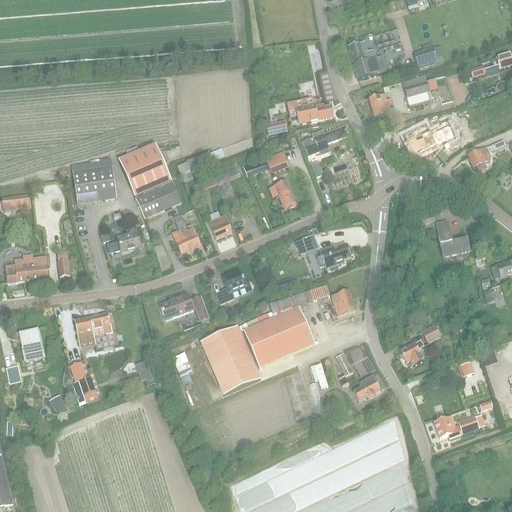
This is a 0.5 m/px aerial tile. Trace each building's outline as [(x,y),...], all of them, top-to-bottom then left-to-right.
[(404,0),(408,11),(417,8),(414,0),(404,0)] [(350,48),(347,48),(358,82),(380,75),(386,74),(381,58),(376,60),(373,52),(367,53),(364,43),(358,45),(357,41),(348,43),(350,48)] [(413,55),(417,69),(436,63),(435,59),(442,57),(439,48),(432,50),(431,45),(422,48),(423,52),(413,55)] [(511,65),(511,54),(496,60),(499,70),(511,65)] [(483,67),(469,71),(472,80),(485,76),(485,77),(486,77),(500,72),(500,70),(496,60),(490,62),(492,68),(484,70),(483,67)] [(424,77),(401,84),(408,107),(428,101),(431,100),(430,94),(429,93),(426,83),(424,77)] [(434,81),(426,83),(429,93),(430,94),(437,92),(434,81)] [(475,83),(469,85),(473,95),(479,94),(475,83)] [(367,100),(373,118),(390,113),(384,95),(367,100)] [(315,105),(295,110),(299,127),(333,119),(331,108),(324,109),(324,106),(315,108),(315,105)] [(285,123),(266,127),(268,137),(287,133),(285,123)] [(302,144),(308,158),(319,154),(321,157),(330,154),(327,145),(347,138),(343,128),(323,136),(322,132),(312,136),(314,140),(302,144)] [(427,129),(408,135),(417,160),(452,148),(446,131),(431,137),(429,129),(427,129)] [(486,149),(467,157),(472,168),(472,169),(476,167),(478,173),(486,169),(484,164),(489,162),(487,157),(489,156),(488,155),(506,147),(503,141),(486,149)] [(155,146),(139,153),(155,192),(172,185),(167,175),(155,146)] [(177,167),(184,183),(193,180),(190,171),(225,158),(221,150),(177,167)] [(124,176),(135,201),(155,192),(139,153),(119,162),(124,176)] [(242,168),(247,179),(269,170),(271,175),(287,169),(281,153),(242,168)] [(111,162),(71,167),(72,173),(73,182),(76,197),(77,206),(117,200),(115,191),(112,168),(111,162)] [(318,163),(310,166),(312,171),(316,179),(324,176),(320,168),(318,163)] [(235,168),(199,185),(192,187),(196,195),(238,175),(235,168)] [(279,200),(284,211),(295,207),(290,193),(286,183),(274,187),(279,200)] [(155,192),(135,201),(144,221),(180,205),(172,185),(155,192)] [(2,200),(3,214),(30,210),(28,197),(2,200)] [(400,209),(402,218),(409,216),(407,208),(400,209)] [(418,211),(420,223),(434,220),(432,208),(418,211)] [(176,224),(179,232),(171,236),(181,257),(200,248),(192,230),(188,232),(180,216),(174,219),(176,224)] [(208,224),(215,241),(231,234),(224,217),(208,224)] [(63,223),(65,231),(71,229),(69,222),(63,223)] [(435,225),(442,257),(448,255),(448,256),(451,256),(450,255),(451,255),(452,256),(470,253),(467,240),(451,243),(447,223),(435,225)] [(118,243),(106,247),(109,256),(121,253),(121,255),(140,249),(135,232),(127,234),(128,237),(117,241),(118,243)] [(109,236),(101,238),(103,245),(111,242),(109,236)] [(338,247),(319,254),(320,258),(316,259),(320,270),(324,268),(325,271),(344,264),(343,262),(351,260),(350,257),(352,256),(349,248),(347,249),(346,247),(338,249),(338,247)] [(66,251),(56,252),(59,279),(69,278),(67,256),(66,251)] [(15,267),(5,268),(7,286),(24,284),(24,283),(48,281),(46,260),(34,261),(33,256),(23,257),(23,262),(14,263),(15,267)] [(496,267),(499,279),(511,274),(511,260),(509,262),(509,263),(496,267)] [(228,290),(221,293),(221,292),(214,295),(219,306),(220,307),(234,301),(233,300),(230,293),(245,287),(245,286),(254,283),(253,279),(244,283),(239,272),(223,279),(228,290)] [(306,280),(294,284),(296,288),(308,284),(306,280)] [(269,306),(274,319),(298,309),(329,299),(326,288),(269,306)] [(491,290),(483,293),(485,301),(486,301),(487,304),(494,302),(493,299),(494,299),(491,290)] [(330,298),(337,318),(355,312),(348,292),(330,298)] [(175,300),(176,302),(160,308),(165,322),(193,312),(187,296),(175,300)] [(193,302),(200,322),(208,320),(200,299),(193,302)] [(225,308),(217,311),(219,317),(227,314),(225,308)] [(298,309),(274,319),(243,333),(259,370),(314,346),(298,309)] [(74,323),(78,344),(94,340),(92,332),(103,330),(104,335),(112,333),(108,316),(74,323)] [(421,333),(427,345),(440,339),(434,327),(421,333)] [(237,329),(200,345),(223,398),(260,382),(237,329)] [(22,351),(21,351),(21,353),(23,353),(25,363),(44,359),(37,330),(18,335),(22,351)] [(414,345),(399,353),(405,365),(409,363),(411,368),(423,362),(420,357),(417,351),(423,348),(420,343),(414,346),(414,345)] [(335,359),(345,379),(353,375),(342,356),(335,359)] [(81,364),(69,368),(75,384),(72,385),(79,408),(87,406),(86,403),(84,397),(95,393),(91,379),(87,380),(81,364)] [(460,367),(464,379),(474,375),(470,364),(460,367)] [(310,368),(314,383),(318,381),(321,390),(328,388),(321,365),(310,368)] [(20,379),(17,368),(6,370),(9,381),(20,379)] [(339,381),(342,389),(348,386),(343,375),(337,378),(339,381)] [(360,389),(353,393),(358,403),(366,399),(367,401),(374,397),(373,395),(379,391),(371,377),(358,385),(360,389)] [(64,405),(54,410),(58,416),(67,411),(64,405)] [(458,427),(455,428),(452,418),(433,424),(435,427),(439,440),(448,438),(449,440),(461,436),(462,437),(479,431),(474,419),(457,425),(458,427)] [(0,459),(0,508),(12,506),(1,460),(0,459)]
